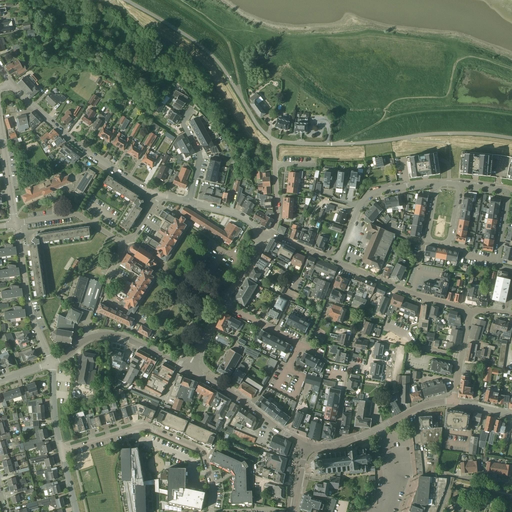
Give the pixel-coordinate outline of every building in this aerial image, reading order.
[(26,31),(30,31),(30,28),(29,23),(22,24),(23,29),(24,33),(27,32),(26,31)] [(35,37),(34,30),(30,31),(26,31),(27,32),(28,38),(35,37)] [(16,73),(18,78),(27,71),(24,66),(21,68),(17,61),(5,67),(10,75),(16,72),(16,73)] [(39,79),(34,74),(31,77),(36,82),(39,79)] [(26,76),(17,84),(26,94),(26,95),(29,99),(38,91),(35,87),(26,76)] [(183,107),(186,101),(185,100),(186,97),(175,91),(173,96),(177,98),(174,102),(175,103),(173,106),(180,110),(182,107),(183,107)] [(61,103),(66,99),(62,96),(61,97),(58,95),(58,96),(55,94),(53,96),(51,93),(46,99),(50,103),(49,104),(52,107),(58,101),(61,103)] [(251,103),(250,104),(255,111),(261,118),(263,116),(266,114),(263,110),(260,106),(258,103),(256,101),(258,99),(261,97),(259,95),(257,94),(255,95),(252,97),(253,97),(253,98),(252,99),(251,100),(252,101),(253,102),(251,103)] [(92,106),(98,97),(93,95),(88,103),(92,106)] [(166,96),(161,103),(164,105),(169,98),(166,96)] [(161,103),(154,111),(159,114),(161,110),(164,105),(161,103)] [(72,115),(77,118),(82,110),(78,106),(72,115)] [(82,120),(89,125),(93,120),(92,119),(96,114),(89,109),(85,115),(82,120)] [(70,117),(72,115),(68,110),(65,113),(67,114),(61,120),(66,125),(72,119),(70,117)] [(175,124),(179,117),(173,113),(173,112),(171,110),(168,115),(170,116),(168,120),(167,122),(173,125),(174,123),(175,124)] [(27,120),(32,131),(42,120),(33,111),(29,116),(30,117),(27,119),(28,120),(27,120)] [(103,120),(107,123),(111,116),(113,113),(110,111),(108,113),(103,120)] [(97,119),(92,127),(93,127),(92,129),(94,130),(96,129),(96,130),(102,122),(103,120),(107,115),(105,114),(104,116),(100,114),(97,119)] [(18,119),(16,119),(19,133),(25,131),(24,129),(29,128),(28,125),(26,115),(17,117),(18,119)] [(192,127),(201,122),(198,117),(190,122),(192,127)] [(4,120),(8,130),(13,128),(10,118),(4,120)] [(275,127),(287,131),(290,122),(278,118),(275,127)] [(195,132),(204,127),(201,122),(192,127),(195,132)] [(295,132),(307,133),(308,123),(296,122),(295,132)] [(98,136),(103,139),(108,131),(110,128),(107,127),(108,126),(105,124),(98,136)] [(206,132),(204,127),(195,132),(198,137),(206,132)] [(103,139),(109,142),(116,131),(113,129),(111,133),(108,131),(103,139)] [(41,139),(44,143),(50,138),(53,140),(58,136),(53,130),(48,134),(47,133),(41,139)] [(165,135),(173,141),(175,137),(167,132),(165,135)] [(209,136),(206,132),(198,137),(200,141),(209,136)] [(113,144),(117,147),(122,139),(123,140),(125,137),(121,135),(122,134),(119,133),(113,144)] [(144,144),(148,147),(155,135),(151,133),(144,144)] [(148,147),(152,149),(158,138),(155,135),(148,147)] [(203,146),(212,141),(209,136),(200,141),(203,146)] [(50,144),(47,146),(49,149),(52,147),(53,147),(56,145),(58,148),(63,144),(64,143),(65,142),(63,140),(62,140),(60,137),(50,144)] [(117,147),(123,151),(130,139),(128,138),(126,141),(123,140),(122,139),(117,147)] [(180,148),(189,143),(186,138),(176,143),(179,149),(180,148)] [(203,146),(205,151),(209,149),(212,154),(220,153),(215,145),(214,146),(212,141),(207,144),(203,146)] [(127,153),(132,156),(137,148),(134,147),(136,143),(134,142),(127,153)] [(73,149),(66,143),(59,152),(64,156),(65,156),(63,159),(65,160),(68,156),(73,149)] [(191,148),(189,143),(180,148),(179,149),(181,154),(183,153),(182,153),(184,152),(191,148)] [(132,156),(138,159),(145,148),(142,147),(140,150),(137,148),(132,156)] [(185,158),(194,153),(192,148),(192,149),(191,148),(184,152),(182,153),(183,153),(183,154),(185,158)] [(68,156),(66,159),(70,163),(73,159),(74,160),(75,158),(78,160),(81,155),(73,149),(68,156)] [(141,161),(147,165),(153,153),(148,150),(141,161)] [(493,155),(462,152),(461,160),(460,174),(472,175),(475,175),(478,175),(478,176),(491,177),(493,155)] [(147,165),(152,168),(159,157),(157,155),(154,159),(151,157),(154,153),(153,153),(147,165)] [(438,159),(437,153),(406,157),(410,179),(422,177),(425,176),(428,176),(440,175),(438,161),(438,159)] [(165,154),(161,162),(165,164),(169,157),(165,154)] [(220,166),(221,160),(220,160),(219,155),(215,156),(214,158),(211,158),(210,163),(210,164),(220,166),(220,165),(220,166)] [(376,162),(377,168),(384,166),(382,158),(379,158),(379,157),(373,158),(374,162),(376,162)] [(157,178),(164,181),(169,169),(162,166),(159,173),(158,173),(156,177),(157,177),(157,178)] [(175,177),(172,184),(184,189),(187,182),(186,182),(190,171),(182,168),(177,178),(175,177)] [(72,190),(84,197),(85,193),(83,192),(92,178),(94,179),(96,175),(95,174),(95,173),(88,169),(83,177),(81,175),(72,190)] [(218,177),(219,172),(218,171),(209,169),(207,175),(218,177)] [(332,172),(325,171),(323,189),(329,190),(330,180),(333,181),(334,177),(331,176),(332,172)] [(335,180),(334,189),(336,189),(343,190),(343,186),(346,186),(347,181),(347,177),(344,176),(345,172),(339,171),(337,181),(335,180)] [(358,172),(352,171),(350,189),(356,190),(357,181),(360,182),(360,177),(357,176),(358,172)] [(263,190),(264,194),(271,194),(270,187),(269,173),(262,174),(262,172),(257,172),(258,179),(263,179),(263,185),(258,186),(259,191),(263,190)] [(21,196),(24,203),(43,195),(43,196),(48,194),(53,192),(53,191),(71,183),(68,176),(62,179),(60,174),(54,177),(55,178),(32,188),(32,186),(25,189),(27,194),(21,196)] [(206,180),(216,183),(218,177),(207,175),(206,180)] [(120,226),(128,231),(141,210),(142,210),(144,207),(140,204),(141,203),(143,203),(142,201),(140,201),(139,201),(142,196),(139,194),(138,195),(108,176),(103,184),(133,203),(134,205),(120,226)] [(205,194),(203,201),(212,203),(213,196),(212,196),(213,190),(207,189),(205,194)] [(213,196),(212,203),(220,205),(222,199),(223,199),(224,194),(220,193),(221,191),(217,190),(215,197),(213,196)] [(241,194),(238,192),(236,201),(239,203),(238,205),(242,207),(243,206),(246,208),(243,213),(249,216),(256,205),(252,203),(254,201),(253,200),(254,199),(249,196),(247,197),(246,198),(243,196),(242,197),(240,196),(241,194)] [(464,194),(463,200),(464,200),(473,202),(474,196),(475,193),(468,192),(468,195),(464,194)] [(226,204),(228,204),(229,203),(231,195),(224,193),(224,194),(223,199),(224,199),(223,202),(226,203),(226,204)] [(257,193),(257,194),(257,200),(260,199),(261,199),(261,202),(261,204),(264,204),(265,204),(265,208),(265,209),(272,208),(271,200),(266,200),(266,199),(266,196),(259,194),(257,193)] [(383,210),(375,203),(371,207),(372,208),(372,207),(379,214),(383,210)] [(379,214),(372,207),(372,208),(368,211),(376,218),(379,214)] [(123,307),(133,314),(158,275),(150,270),(153,265),(155,267),(157,263),(155,262),(158,257),(166,262),(191,223),(180,217),(178,221),(173,218),(174,215),(172,214),(170,216),(162,211),(159,217),(165,221),(159,230),(153,240),(146,236),(140,246),(137,244),(135,246),(134,245),(133,245),(131,245),(128,247),(127,249),(128,251),(129,253),(130,254),(129,255),(127,254),(120,264),(138,276),(133,284),(132,283),(129,287),(131,288),(126,295),(118,290),(114,296),(116,297),(115,300),(119,302),(120,300),(126,303),(123,307)] [(261,226),(269,230),(274,220),(274,214),(266,213),(265,215),(258,211),(257,211),(258,211),(254,219),(262,224),(261,226)] [(335,214),(333,221),(336,222),(335,223),(343,225),(347,214),(339,211),(338,215),(335,214)] [(376,218),(368,211),(365,216),(373,223),(377,219),(376,218)] [(192,212),(188,218),(195,222),(199,216),(192,212)] [(199,216),(195,222),(202,227),(206,221),(199,216)] [(202,227),(209,231),(213,225),(206,221),(202,227)] [(239,233),(241,229),(239,228),(238,228),(232,224),(232,225),(229,223),(227,226),(230,228),(235,232),(235,231),(239,233)] [(378,227),(370,223),(367,231),(369,232),(366,239),(368,240),(361,256),(363,257),(361,262),(380,270),(395,234),(381,228),(378,227)] [(209,231),(216,235),(220,229),(213,225),(209,231)] [(290,238),(297,240),(300,231),(298,231),(300,227),(293,225),(291,229),(293,230),(290,238)] [(227,226),(225,228),(226,229),(225,231),(227,232),(226,234),(234,238),(235,236),(237,237),(239,233),(235,231),(235,232),(230,228),(227,226)] [(277,233),(284,236),(287,229),(280,226),(277,233)] [(28,245),(36,297),(45,295),(37,245),(38,243),(89,236),(88,227),(36,234),(36,233),(32,235),(30,238),(28,241),(27,245),(28,245)] [(220,229),(216,235),(223,240),(226,234),(227,232),(225,231),(224,232),(220,229)] [(307,239),(304,245),(311,248),(314,242),(313,241),(316,233),(309,231),(307,235),(308,235),(306,239),(307,239)] [(301,232),(297,242),(304,245),(307,239),(306,239),(308,235),(307,235),(301,232)] [(234,238),(226,234),(223,240),(230,244),(234,238)] [(457,235),(455,241),(459,241),(458,244),(465,245),(465,243),(467,243),(468,237),(466,236),(466,237),(457,235)] [(324,248),(325,244),(327,239),(319,236),(317,242),(314,249),(319,250),(323,252),(324,250),(325,248),(324,248)] [(296,250),(285,245),(285,246),(282,245),(282,244),(272,239),(265,251),(276,257),(277,255),(279,257),(289,263),(296,250)] [(0,257),(16,255),(15,247),(13,247),(12,245),(4,244),(4,246),(5,246),(5,249),(0,249),(0,257)] [(262,257),(274,265),(275,262),(271,260),(273,257),(265,252),(263,255),(263,254),(262,256),(262,257)] [(456,265),(459,253),(453,252),(451,261),(451,264),(456,265)] [(295,253),(291,261),(290,263),(296,265),(301,255),(295,253)] [(391,277),(400,281),(406,268),(401,265),(404,260),(401,258),(402,255),(399,254),(398,257),(400,258),(391,277)] [(301,255),(296,265),(301,268),(305,257),(301,255)] [(306,263),(305,266),(308,268),(311,269),(308,275),(311,277),(314,269),(315,270),(318,262),(315,261),(316,259),(309,257),(306,263)] [(261,258),(254,269),(265,276),(269,269),(266,267),(269,262),(261,258)] [(71,268),(74,269),(77,266),(80,262),(76,260),(73,264),(74,264),(71,268)] [(315,270),(321,272),(324,263),(323,263),(323,262),(319,260),(315,270)] [(324,263),(321,272),(325,274),(322,279),(325,280),(327,275),(332,265),(331,265),(331,266),(329,265),(329,264),(325,262),(325,263),(324,263)] [(382,277),(388,279),(389,277),(394,267),(387,264),(382,277)] [(0,278),(19,276),(18,268),(16,268),(15,266),(7,265),(7,266),(8,267),(8,269),(0,270),(0,278)] [(327,275),(334,278),(338,268),(337,269),(335,268),(336,267),(332,265),(327,275)] [(249,277),(260,284),(262,280),(259,278),(261,275),(266,278),(267,277),(265,276),(254,269),(249,277)] [(497,282),(496,285),(492,300),(505,303),(510,280),(507,280),(509,273),(499,271),(497,282)] [(450,278),(451,275),(443,273),(440,281),(439,281),(439,283),(436,282),(435,282),(434,283),(434,285),(424,282),(421,292),(432,295),(434,295),(434,297),(445,299),(450,278)] [(94,309),(102,283),(79,276),(71,301),(81,304),(79,308),(92,312),(94,309)] [(338,276),(336,282),(348,287),(348,286),(349,286),(350,282),(350,281),(346,279),(341,277),(338,276)] [(364,293),(366,289),(369,281),(363,279),(360,278),(358,283),(357,285),(360,287),(358,290),(364,293)] [(235,300),(245,306),(257,285),(248,279),(235,300)] [(324,287),(328,289),(330,284),(319,279),(317,285),(320,286),(319,288),(323,289),(324,287)] [(364,293),(362,298),(367,293),(372,295),(373,292),(377,284),(376,284),(369,281),(366,289),(364,293)] [(342,290),(346,291),(348,287),(336,282),(334,286),(337,287),(337,288),(342,290)] [(22,297),(21,289),(19,289),(18,286),(10,285),(10,287),(11,287),(11,290),(1,292),(2,300),(22,297)] [(321,294),(325,296),(328,289),(324,287),(323,289),(319,288),(320,286),(317,285),(314,290),(318,292),(318,290),(322,292),(321,294)] [(382,314),(383,315),(387,304),(389,299),(383,297),(384,295),(387,289),(380,287),(377,292),(375,296),(379,298),(379,296),(382,297),(376,312),(382,314)] [(479,305),(480,297),(481,297),(479,296),(480,289),(469,287),(468,293),(465,303),(479,305)] [(311,288),(309,292),(312,293),(311,295),(312,296),(316,297),(323,300),(325,296),(321,294),(322,292),(318,290),(318,292),(314,290),(315,290),(311,288)] [(446,300),(454,302),(455,294),(456,289),(452,288),(451,293),(448,292),(446,300)] [(454,302),(461,303),(464,291),(458,289),(457,294),(455,294),(454,302)] [(336,302),(342,304),(345,295),(333,290),(329,300),(336,302)] [(479,305),(487,307),(488,299),(485,298),(487,291),(482,290),(481,297),(480,297),(479,305)] [(394,310),(399,296),(394,294),(390,305),(393,306),(391,311),(388,310),(386,315),(391,317),(394,310)] [(275,310),(270,307),(267,315),(278,320),(281,313),(282,311),(283,311),(282,311),(287,301),(288,301),(287,300),(280,297),(280,296),(279,297),(274,307),(275,307),(276,308),(275,310)] [(352,304),(363,309),(367,301),(356,296),(352,304)] [(400,308),(403,301),(403,302),(404,298),(399,296),(394,310),(396,311),(398,307),(400,308)] [(404,314),(408,303),(403,302),(403,301),(400,308),(399,312),(404,314)] [(404,314),(409,316),(413,305),(408,303),(404,314)] [(96,312),(130,327),(134,320),(123,315),(124,313),(119,311),(118,312),(100,304),(96,312)] [(420,330),(427,331),(429,320),(426,320),(428,305),(421,304),(418,328),(421,328),(420,330)] [(333,320),(342,323),(348,307),(343,306),(342,308),(333,305),(329,315),(334,317),(333,320)] [(414,318),(411,325),(417,324),(417,318),(415,317),(418,307),(413,305),(409,316),(414,318)] [(25,317),(24,309),(22,310),(21,307),(13,306),(13,308),(14,308),(14,311),(4,312),(5,321),(25,317)] [(439,308),(432,306),(429,317),(436,319),(436,316),(437,317),(438,315),(439,315),(440,312),(439,311),(439,308)] [(77,324),(82,313),(71,308),(65,319),(58,315),(55,321),(57,322),(56,328),(66,329),(66,331),(68,332),(68,330),(72,330),(74,326),(74,325),(75,323),(77,324)] [(450,311),(448,320),(449,320),(448,325),(451,326),(456,327),(457,323),(461,324),(460,316),(457,315),(457,313),(450,311)] [(216,328),(228,333),(231,327),(237,330),(241,322),(231,317),(224,313),(216,328)] [(290,325),(295,316),(290,314),(290,313),(285,323),(286,323),(290,325)] [(295,327),(300,319),(299,319),(295,316),(290,325),(291,325),(295,327)] [(300,330),(305,321),(306,319),(301,316),(299,319),(300,319),(295,327),(296,328),(300,330)] [(473,333),(482,336),(486,322),(478,319),(476,326),(474,325),(474,326),(475,326),(474,328),(473,328),(472,332),(473,332),(473,333)] [(497,329),(501,330),(503,321),(496,320),(495,326),(491,325),(489,332),(496,333),(497,329)] [(311,329),(314,323),(311,322),(310,324),(305,321),(300,330),(301,330),(305,332),(304,333),(305,333),(308,328),(311,329)] [(365,321),(363,327),(373,331),(377,332),(378,329),(374,328),(375,325),(365,321)] [(502,335),(509,337),(510,330),(507,329),(509,323),(503,321),(501,330),(503,331),(502,335)] [(138,331),(137,332),(147,338),(148,338),(150,339),(153,335),(150,333),(152,330),(146,327),(145,328),(141,325),(140,327),(139,326),(137,330),(138,331)] [(452,329),(450,336),(460,338),(460,335),(462,336),(462,331),(457,330),(458,327),(451,326),(450,329),(452,329)] [(361,332),(371,336),(373,331),(363,327),(361,332)] [(70,344),(71,344),(71,343),(72,333),(73,333),(73,332),(72,332),(68,332),(66,331),(56,330),(52,332),(51,337),(54,341),(70,344)] [(262,342),(267,333),(262,330),(258,337),(256,335),(253,341),(256,342),(257,339),(262,342)] [(17,339),(19,345),(22,344),(22,345),(26,344),(25,343),(29,341),(27,335),(24,336),(23,333),(16,336),(17,339)] [(267,344),(272,335),(267,333),(262,342),(262,343),(267,345),(268,344),(267,344)] [(426,341),(433,342),(435,334),(427,333),(427,334),(426,341)] [(470,339),(480,342),(482,336),(473,333),(472,335),(471,334),(470,339)] [(334,338),(350,342),(351,336),(343,334),(338,336),(335,335),(334,338)] [(272,347),(277,338),(272,335),(267,344),(268,344),(272,347)] [(449,342),(449,343),(459,344),(459,342),(460,342),(461,338),(460,338),(450,336),(449,342)] [(277,349),(281,340),(277,338),(272,347),(277,349)] [(340,345),(348,347),(350,342),(334,338),(333,341),(336,341),(341,342),(340,345)] [(282,352),(286,343),(281,340),(277,349),(282,352)] [(446,349),(456,351),(455,351),(456,349),(457,349),(458,345),(460,345),(459,344),(449,343),(449,342),(445,342),(445,344),(447,344),(446,349)] [(288,352),(291,345),(286,343),(282,352),(286,354),(285,358),(288,359),(291,353),(288,352)] [(374,355),(376,355),(375,359),(387,362),(387,361),(388,357),(382,356),(384,345),(376,343),(374,355)] [(476,354),(476,351),(477,345),(469,343),(467,352),(476,354)] [(476,351),(476,354),(475,357),(483,358),(489,359),(491,350),(494,351),(495,347),(487,345),(487,350),(482,349),(482,351),(479,351),(478,351),(476,351)] [(246,349),(244,352),(256,359),(260,353),(255,351),(247,347),(246,349)] [(24,355),(26,361),(29,360),(30,361),(33,360),(33,358),(36,357),(34,351),(32,352),(31,348),(18,353),(18,352),(14,353),(16,358),(24,355)] [(218,371),(229,377),(242,356),(230,349),(218,371)] [(150,355),(139,350),(130,366),(126,364),(123,369),(118,379),(131,385),(131,384),(135,376),(137,376),(139,371),(140,371),(144,364),(145,364),(150,355)] [(339,362),(347,363),(349,355),(342,353),(342,351),(338,350),(337,356),(340,356),(339,362)] [(114,359),(113,362),(117,363),(117,364),(121,365),(120,368),(123,369),(126,364),(126,363),(122,361),(124,354),(120,353),(120,352),(116,351),(116,352),(116,351),(114,359)] [(7,352),(0,354),(0,360),(0,361),(3,368),(6,366),(6,368),(13,366),(11,362),(12,362),(11,358),(10,359),(9,356),(7,352)] [(305,364),(310,355),(305,352),(301,359),(299,358),(296,363),(299,365),(300,362),(305,365),(305,364)] [(465,361),(474,363),(475,357),(476,354),(467,352),(465,361)] [(95,355),(83,353),(81,361),(82,361),(77,383),(89,386),(93,363),(94,363),(95,355)] [(150,355),(145,364),(144,368),(143,367),(141,371),(145,373),(154,358),(150,355)] [(310,366),(315,358),(310,355),(305,364),(310,366)] [(158,360),(154,358),(145,373),(148,375),(158,360)] [(272,373),(278,362),(270,358),(267,364),(270,366),(267,371),(272,373)] [(315,369),(319,361),(320,360),(315,358),(310,366),(315,369)] [(430,371),(444,375),(445,373),(450,374),(451,373),(451,372),(451,371),(452,366),(451,365),(432,360),(430,371)] [(320,374),(325,364),(324,364),(319,361),(315,369),(314,370),(320,374)] [(176,369),(164,363),(162,368),(159,373),(154,371),(151,377),(145,390),(160,398),(166,385),(167,386),(176,369)] [(236,382),(240,384),(247,374),(243,372),(246,368),(245,366),(241,363),(231,378),(235,381),(236,382)] [(370,375),(372,375),(371,379),(382,381),(383,377),(383,376),(379,376),(380,365),(381,365),(372,363),(373,363),(371,375),(370,375)] [(483,381),(490,382),(492,368),(486,367),(483,381)] [(172,409),(180,412),(184,401),(187,403),(188,397),(192,399),(196,387),(197,387),(198,383),(198,382),(197,382),(193,380),(193,381),(184,377),(178,374),(173,386),(174,386),(170,396),(176,398),(172,409)] [(242,384),(238,390),(252,399),(255,395),(257,397),(270,377),(267,375),(262,384),(254,379),(255,376),(253,375),(251,377),(249,376),(250,375),(249,374),(248,375),(242,384)] [(459,397),(472,399),(473,393),(474,388),(470,388),(470,386),(471,376),(462,374),(462,376),(459,397)] [(308,375),(307,375),(305,383),(320,387),(322,379),(320,378),(311,376),(308,375)] [(349,379),(348,383),(362,386),(362,384),(358,383),(359,381),(356,380),(357,376),(355,376),(353,375),(351,375),(350,379),(349,379)] [(401,403),(409,404),(410,376),(402,376),(401,403)] [(431,381),(435,396),(447,392),(444,383),(443,383),(442,381),(439,381),(440,383),(439,383),(438,379),(431,381)] [(421,384),(425,399),(435,396),(431,381),(421,384)] [(202,394),(207,386),(200,382),(196,391),(201,394),(198,398),(200,400),(202,395),(202,394)] [(25,393),(27,398),(33,396),(32,392),(37,391),(37,390),(40,389),(38,385),(35,386),(34,383),(26,386),(28,392),(25,393)] [(210,406),(211,405),(218,392),(217,392),(218,392),(207,386),(202,394),(202,395),(206,396),(203,402),(210,406)] [(417,388),(414,389),(415,390),(418,401),(420,400),(420,401),(422,400),(422,399),(423,399),(421,392),(418,392),(417,389),(417,388)] [(497,403),(500,389),(494,388),(494,391),(493,391),(493,389),(488,388),(485,401),(485,402),(486,403),(488,404),(490,403),(490,402),(497,403)] [(11,392),(13,399),(21,397),(23,404),(27,403),(27,402),(26,400),(24,393),(20,394),(19,389),(11,392)] [(340,397),(341,391),(329,389),(328,395),(329,395),(340,397)] [(3,407),(3,409),(7,408),(7,406),(5,402),(13,399),(11,392),(3,394),(4,399),(1,400),(3,407)] [(228,405),(231,400),(218,392),(211,405),(218,409),(215,414),(218,415),(224,403),(228,405)] [(505,409),(507,409),(509,395),(507,394),(506,396),(500,395),(498,404),(505,405),(504,407),(505,409)] [(392,416),(393,417),(401,412),(395,401),(397,401),(396,395),(389,396),(391,408),(392,416)] [(260,408),(267,400),(262,396),(255,405),(261,409),(261,408),(260,408)] [(32,414),(44,413),(43,405),(37,406),(36,400),(27,403),(27,407),(31,407),(32,414)] [(265,412),(272,404),(271,403),(267,400),(260,408),(261,408),(265,412)] [(355,426),(370,429),(372,419),(371,419),(371,418),(370,418),(372,403),(359,401),(357,417),(356,417),(355,426)] [(134,416),(138,414),(139,404),(136,405),(135,403),(128,405),(131,416),(134,415),(134,416)] [(239,406),(233,403),(226,416),(228,417),(228,418),(231,420),(239,406)] [(270,416),(277,407),(272,403),(271,403),(272,404),(265,412),(269,415),(268,415),(270,416)] [(143,416),(145,417),(150,407),(143,404),(142,405),(139,404),(138,414),(143,416)] [(128,417),(131,416),(128,405),(121,408),(124,419),(129,417),(128,417)] [(179,432),(183,433),(189,418),(187,417),(185,420),(176,416),(178,413),(175,412),(173,415),(163,411),(164,408),(160,406),(155,419),(157,420),(156,422),(160,424),(160,425),(165,427),(165,426),(174,429),(173,430),(178,432),(179,432)] [(336,415),(337,409),(327,407),(327,406),(326,406),(325,413),(326,413),(336,415)] [(148,418),(152,420),(157,410),(150,407),(145,417),(148,418)] [(275,419),(281,411),(282,411),(277,407),(270,416),(271,417),(275,420),(275,419)] [(238,424),(241,425),(249,413),(241,408),(236,415),(240,417),(238,419),(240,421),(238,424)] [(116,410),(108,412),(112,423),(116,422),(116,421),(119,420),(116,410)] [(279,423),(286,415),(281,411),(275,419),(279,423)] [(295,418),(290,431),(300,435),(304,422),(303,422),(306,414),(298,411),(295,418)] [(462,430),(468,430),(470,414),(464,413),(453,411),(447,411),(445,427),(450,428),(462,430)] [(80,433),(86,431),(82,420),(86,419),(84,412),(83,412),(76,414),(77,419),(76,419),(77,424),(72,425),(74,432),(79,431),(80,433)] [(108,412),(101,414),(104,425),(107,424),(107,425),(112,423),(108,412)] [(32,418),(33,429),(38,428),(38,421),(44,420),(44,413),(32,414),(37,413),(37,418),(32,418)] [(250,429),(254,431),(259,423),(256,421),(256,420),(255,418),(249,413),(241,425),(250,429)] [(335,421),(336,415),(326,413),(325,419),(335,421)] [(343,413),(340,434),(349,435),(351,414),(343,413)] [(476,426),(479,426),(481,415),(474,413),(472,420),(477,421),(476,426)] [(101,414),(94,417),(97,428),(102,426),(102,425),(104,425),(101,414)] [(224,422),(218,420),(215,425),(210,422),(213,417),(207,414),(202,423),(219,432),(224,422)] [(307,437),(311,425),(308,423),(311,416),(306,414),(303,422),(304,422),(300,435),(307,437)] [(284,426),(291,418),(286,415),(279,423),(284,426)] [(488,432),(491,432),(491,430),(494,418),(487,416),(484,431),(481,430),(479,441),(486,442),(488,432)] [(87,419),(90,429),(93,428),(93,429),(97,428),(94,417),(87,419)] [(307,437),(319,442),(323,420),(314,417),(311,425),(307,437)] [(420,430),(421,443),(440,442),(442,428),(438,428),(437,423),(432,423),(432,417),(419,417),(420,430)] [(207,444),(211,446),(216,434),(217,433),(214,431),(214,433),(205,429),(206,427),(202,425),(201,428),(193,424),(194,421),(191,419),(184,435),(189,437),(188,438),(193,440),(194,439),(202,442),(202,443),(207,445),(207,444)] [(507,434),(509,424),(505,424),(506,423),(501,422),(496,421),(494,431),(491,430),(491,432),(488,444),(492,445),(495,434),(499,435),(499,432),(504,433),(507,434)] [(333,440),(336,424),(325,422),(322,438),(333,440)] [(0,429),(0,439),(5,438),(10,437),(9,433),(6,434),(5,431),(7,430),(7,427),(5,428),(0,429)] [(48,438),(46,432),(45,429),(38,431),(39,434),(36,435),(37,439),(40,438),(41,440),(48,438)] [(281,454),(286,456),(291,443),(286,440),(285,441),(274,436),(269,447),(277,451),(276,453),(281,454)] [(469,454),(476,455),(478,438),(471,437),(469,454)] [(42,442),(36,444),(37,451),(42,450),(42,454),(51,452),(49,445),(43,446),(42,442)] [(337,478),(340,479),(341,472),(346,472),(347,474),(351,474),(351,475),(375,472),(375,467),(368,468),(368,464),(371,463),(373,460),(372,457),(369,454),(367,454),(367,453),(367,451),(368,450),(368,449),(367,448),(366,448),(365,450),(359,450),(358,447),(356,447),(355,444),(349,445),(349,448),(347,448),(347,451),(321,455),(318,454),(315,457),(316,460),(315,460),(316,470),(317,470),(318,473),(321,475),(324,474),(336,473),(337,478)] [(0,449),(0,454),(0,456),(10,454),(8,450),(15,448),(15,445),(0,449)] [(146,511),(146,485),(150,485),(149,481),(144,482),(138,448),(131,449),(122,449),(123,481),(124,481),(129,511),(146,511)] [(431,475),(436,476),(440,450),(434,449),(431,475)] [(417,474),(423,474),(422,460),(421,450),(414,451),(417,474)] [(231,499),(231,504),(243,504),(243,503),(248,502),(248,504),(253,504),(252,491),(245,491),(245,471),(244,470),(246,469),(248,472),(249,471),(249,468),(248,467),(249,467),(247,464),(245,461),(244,461),(243,460),(241,459),(240,460),(242,463),(240,464),(240,463),(214,452),(212,455),(213,455),(210,462),(214,464),(214,463),(220,465),(219,466),(226,470),(227,468),(229,469),(229,471),(230,471),(231,471),(232,471),(233,473),(235,475),(234,476),(233,477),(233,478),(235,478),(235,481),(234,481),(234,489),(235,489),(236,491),(233,491),(232,492),(230,499),(231,499)] [(278,463),(286,465),(287,459),(280,457),(267,452),(265,458),(278,463)] [(45,461),(46,467),(54,465),(52,458),(48,459),(47,456),(29,460),(30,465),(45,461)] [(274,471),(283,473),(286,465),(278,463),(265,458),(264,458),(265,458),(263,467),(274,471)] [(2,462),(4,468),(24,463),(24,462),(18,464),(17,461),(11,463),(10,460),(2,462)] [(486,473),(492,474),(494,463),(487,462),(486,473)] [(4,468),(5,474),(13,472),(12,468),(18,467),(18,468),(21,467),(21,466),(25,465),(24,463),(4,468)] [(275,482),(283,484),(285,474),(283,474),(283,473),(274,471),(263,467),(260,467),(260,470),(263,471),(261,476),(276,482),(275,482)] [(186,469),(169,468),(168,491),(167,490),(166,494),(168,495),(168,503),(202,510),(206,493),(189,489),(186,489),(186,469)] [(44,474),(46,481),(50,481),(57,479),(56,471),(51,472),(51,469),(42,471),(43,474),(44,474)] [(447,479),(419,476),(418,486),(408,511),(436,511),(446,485),(447,479)] [(314,495),(328,497),(329,487),(338,489),(340,479),(337,478),(331,477),(330,484),(324,483),(324,484),(324,486),(316,484),(314,495)] [(22,480),(16,481),(15,478),(7,480),(9,486),(23,482),(22,480)] [(157,479),(149,481),(150,485),(155,485),(155,492),(157,493),(166,494),(167,490),(159,489),(159,479),(157,479)] [(9,486),(10,492),(18,490),(17,486),(26,484),(26,481),(23,482),(9,486)] [(61,492),(59,485),(52,486),(51,483),(40,486),(41,490),(46,488),(47,490),(49,490),(49,493),(48,493),(49,494),(50,493),(50,495),(61,492)] [(266,484),(265,488),(268,489),(268,488),(271,488),(271,496),(275,497),(274,499),(278,500),(278,498),(283,499),(284,488),(266,484)] [(12,497),(13,504),(20,502),(19,499),(23,498),(22,494),(18,496),(12,497)] [(312,511),(313,508),(319,510),(319,509),(323,510),(324,505),(321,504),(322,502),(312,499),(313,497),(304,494),(299,509),(303,510),(303,511),(304,511),(312,511)] [(37,501),(38,507),(50,504),(49,498),(37,501)] [(57,504),(58,508),(64,506),(62,498),(56,500),(56,501),(52,501),(53,505),(57,504)] [(332,511),(336,500),(332,500),(327,511),(319,511),(319,510),(313,508),(312,511),(332,511)] [(16,511),(15,511),(28,511),(30,511),(29,509),(38,507),(37,501),(26,504),(27,509),(22,510),(16,511)]
